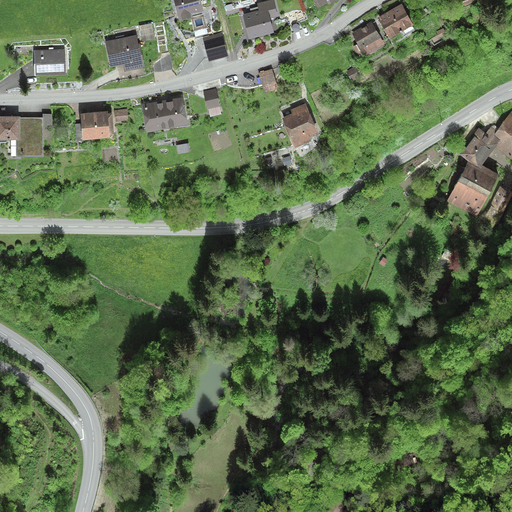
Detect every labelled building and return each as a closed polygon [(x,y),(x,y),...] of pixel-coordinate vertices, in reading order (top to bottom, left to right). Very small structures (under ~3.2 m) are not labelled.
[(175,0),(179,13),(200,8),(197,0),(175,0)] [(243,16),(248,36),(272,30),(267,14),(275,12),(272,1),(258,5),(259,12),(243,16)] [(379,18),(389,36),(411,23),(401,6),(379,18)] [(300,28),(295,14),(285,17),(291,32),(300,28)] [(353,47),(358,57),(365,53),(364,51),(381,41),(370,24),(353,34),(359,44),(353,47)] [(152,37),(150,29),(140,30),(142,39),(152,37)] [(220,36),(205,40),(210,58),(224,54),(220,36)] [(107,43),(111,64),(124,61),(126,69),(142,66),(138,46),(136,46),(134,37),(107,43)] [(35,74),(65,73),(64,50),(34,51),(35,74)] [(150,53),(153,69),(161,68),(161,71),(171,69),(169,54),(158,55),(158,52),(150,53)] [(359,74),(356,67),(347,72),(350,79),(359,74)] [(270,70),(260,73),(265,90),(275,87),(270,70)] [(215,90),(203,93),(207,107),(218,104),(215,90)] [(164,102),(168,125),(184,122),(181,99),(164,102)] [(147,128),(168,125),(164,102),(143,106),(147,128)] [(311,133),(314,131),(313,128),(314,128),(306,109),(302,111),(300,106),(291,110),(293,115),(284,119),(295,145),(308,139),(305,132),(310,130),(311,133)] [(125,119),(124,111),(116,112),(116,120),(125,119)] [(469,157),(468,159),(477,164),(492,143),(511,159),(511,112),(511,111),(496,133),(490,128),(484,135),(478,131),(462,153),(469,157)] [(106,132),(111,132),(110,114),(105,114),(105,113),(82,115),(83,125),(74,125),(76,140),(85,140),(84,135),(106,133),(106,132)] [(0,140),(5,141),(7,139),(7,154),(41,154),(41,122),(17,122),(17,117),(10,117),(10,114),(4,114),(4,117),(0,117),(0,140)] [(477,164),(468,159),(464,168),(461,167),(459,170),(462,172),(460,174),(457,173),(455,177),(458,179),(447,200),(476,215),(497,175),(477,164)] [(502,211),(511,193),(500,187),(491,206),(502,211)] [(457,234),(460,227),(447,221),(444,228),(457,234)] [(448,259),(451,253),(445,250),(442,257),(448,259)]
